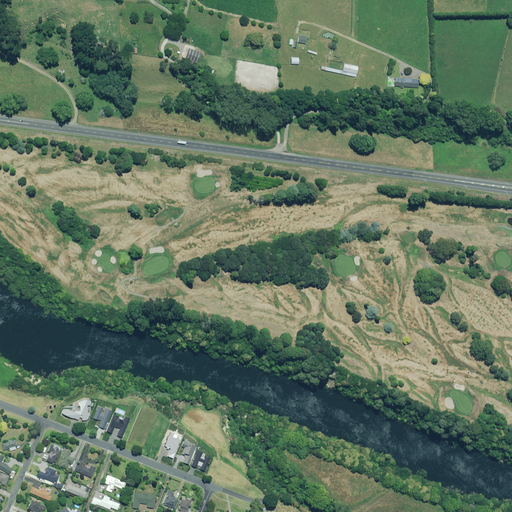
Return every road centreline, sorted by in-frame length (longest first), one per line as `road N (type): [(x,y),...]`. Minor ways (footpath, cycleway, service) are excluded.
road 1 (secondary): [(511,188),(0,121)]
road 2 (residential): [(211,486),(44,421)]
